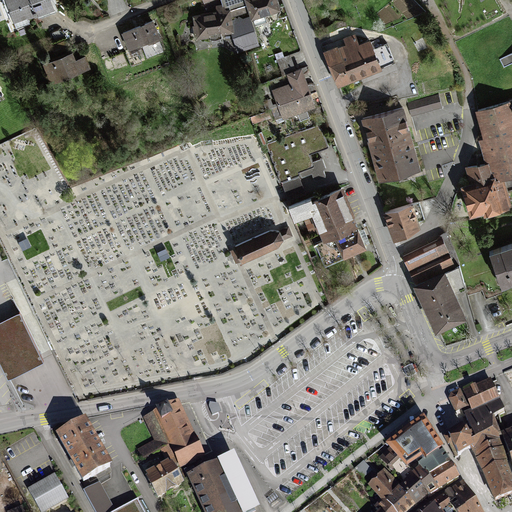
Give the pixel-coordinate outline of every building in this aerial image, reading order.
[(49,0),(6,0),(17,25),(54,11),(49,0)] [(229,24),(252,17),(246,0),(221,0),(223,5),(229,24)] [(281,0),(246,0),(252,17),(253,21),(285,11),(281,0)] [(196,40),(232,34),(229,24),(223,5),(216,6),(216,13),(192,16),(194,26),(193,27),(194,37),(196,37),(196,40)] [(252,17),(229,24),(232,34),(237,51),(260,44),(253,21),(252,17)] [(156,22),(126,33),(134,55),(164,45),(156,22)] [(378,38),(332,53),(344,89),(390,74),(378,38)] [(79,54),(62,61),(71,83),(98,72),(92,58),(82,62),(79,54)] [(288,85),(271,90),(281,121),(316,110),(303,68),(285,74),(288,85)] [(511,101),(476,111),(495,184),(511,179),(511,101)] [(404,110),(364,120),(380,183),(420,173),(404,110)] [(316,128),(271,144),(282,176),(309,167),(313,180),(326,175),(321,160),(310,163),(306,152),(323,147),(316,128)] [(467,191),(472,219),(511,212),(511,202),(504,184),(495,184),(467,191)] [(317,245),(326,268),(369,252),(345,191),(294,211),(300,224),(317,217),(326,241),(317,245)] [(391,219),(399,240),(426,230),(417,208),(391,219)] [(278,232),(235,248),(240,264),(284,248),(278,232)] [(405,258),(439,333),(467,321),(446,276),(457,271),(444,241),(405,258)] [(511,246),(492,254),(506,289),(511,286),(511,246)] [(20,307),(0,316),(0,359),(7,374),(44,356),(20,307)] [(422,370),(413,374),(417,383),(426,379),(422,370)] [(468,397),(474,413),(503,401),(496,385),(468,397)] [(474,413),(468,397),(464,399),(461,393),(451,396),(451,404),(454,414),(461,411),(463,417),(474,413)] [(472,458),(504,444),(495,424),(511,417),(511,416),(503,401),(474,413),(463,417),(474,437),(468,440),(473,453),(471,456),(472,458)] [(177,405),(142,421),(154,444),(141,450),(145,459),(169,448),(180,470),(203,458),(177,405)] [(87,419),(57,437),(84,483),(114,466),(87,419)] [(429,468),(448,457),(424,423),(393,448),(405,461),(418,475),(429,468)] [(471,456),(473,453),(468,440),(466,436),(469,435),(467,430),(448,439),(458,461),(466,458),(471,456)] [(504,444),(472,458),(475,466),(508,454),(504,444)] [(508,454),(475,466),(483,477),(511,465),(508,454)] [(429,468),(441,480),(459,472),(448,457),(429,468)] [(418,475),(405,461),(392,472),(406,486),(418,475)] [(363,464),(355,471),(364,482),(372,475),(363,464)] [(174,465),(150,477),(161,498),(184,487),(174,465)] [(483,477),(495,506),(511,498),(511,465),(483,477)] [(193,479),(207,511),(242,511),(223,466),(193,479)] [(436,496),(448,491),(441,480),(429,468),(418,475),(436,496)] [(402,490),(383,472),(369,485),(385,502),(387,503),(402,490)] [(459,472),(441,480),(448,491),(466,482),(459,472)] [(56,475),(28,491),(39,511),(46,511),(70,499),(56,475)] [(418,475),(406,486),(402,490),(418,509),(436,496),(418,475)] [(117,511),(101,483),(87,491),(99,511),(117,511)] [(473,511),(486,511),(470,488),(460,495),(473,511)] [(402,490),(387,503),(396,511),(415,511),(418,509),(402,490)] [(274,492),(266,498),(270,503),(278,497),(274,492)] [(473,511),(460,495),(452,500),(461,511),(473,511)] [(461,511),(452,500),(441,506),(446,511),(461,511)] [(396,511),(387,503),(385,502),(378,510),(381,511),(396,511)]
